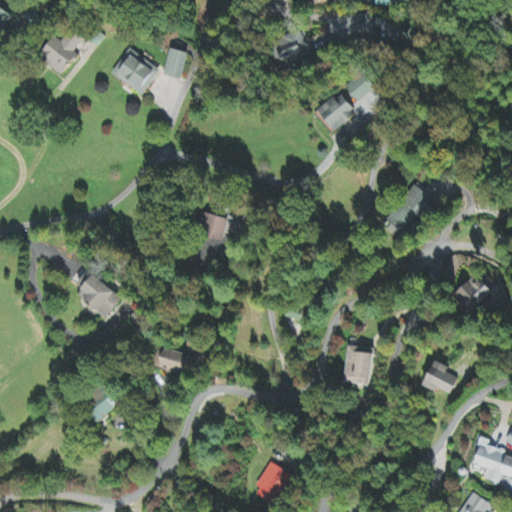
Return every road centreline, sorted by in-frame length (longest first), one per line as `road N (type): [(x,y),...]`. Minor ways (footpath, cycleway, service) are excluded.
road 1 (residential): [(511,263),(424,269),(356,301),(331,326),(303,389),(271,397),(230,387),(202,396),(148,480),(115,490),(30,493),(0,511)]
road 2 (residential): [(285,395),(271,314),(274,278),(289,257),(356,224),(378,156),(390,145)]
road 3 (residential): [(2,237),(110,172),(216,169)]
road 4 (residential): [(318,511),(392,484),(511,467)]
road 5 (residential): [(390,145),(427,138),(511,150)]
